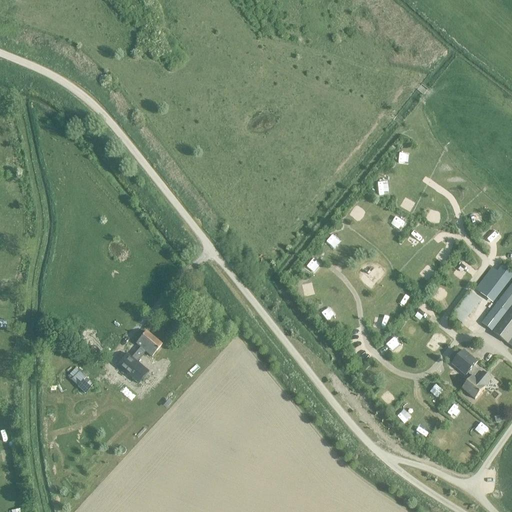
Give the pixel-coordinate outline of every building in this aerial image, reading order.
[(392,151),(391,162),(401,163),(401,151),(392,151)] [(305,260),(301,268),(307,271),(310,262),(305,260)] [(449,271),(456,276),(461,269),(455,264),(449,271)] [(511,285),(481,324),(511,348),(511,285)] [(431,292),(438,297),(442,291),(435,286),(431,292)] [(304,298),(310,291),(306,288),(300,295),(304,298)] [(469,292),(450,316),(461,325),(480,301),(469,292)] [(144,333),(135,345),(152,358),(161,346),(144,333)] [(459,353),(450,364),(463,376),(465,373),(470,377),(460,388),(475,400),(485,388),(484,388),(491,380),(483,373),(482,374),(473,367),(468,373),(466,372),(475,362),(470,358),(468,360),(459,353)] [(370,392),(376,400),(383,394),(377,386),(370,392)] [(390,415),(398,407),(391,400),(383,408),(390,415)] [(475,422),(467,430),(474,437),(482,428),(475,422)] [(0,474),(0,478),(0,485),(11,485),(11,475),(0,474)]
